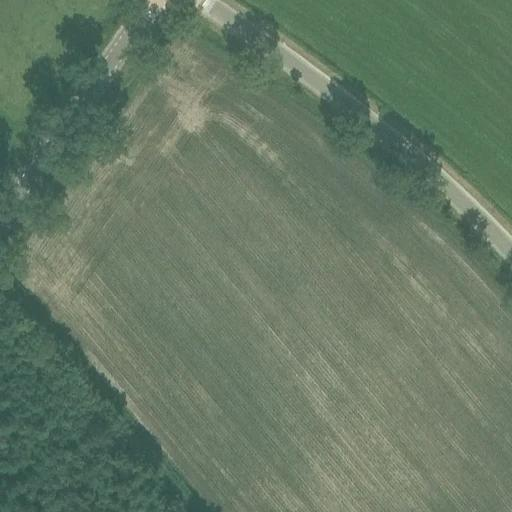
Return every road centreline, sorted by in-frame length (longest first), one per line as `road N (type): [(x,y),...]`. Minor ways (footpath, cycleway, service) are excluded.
road 1 (unclassified): [(511,256),(402,146),(197,0)]
road 2 (unclassified): [(0,219),(152,0)]
